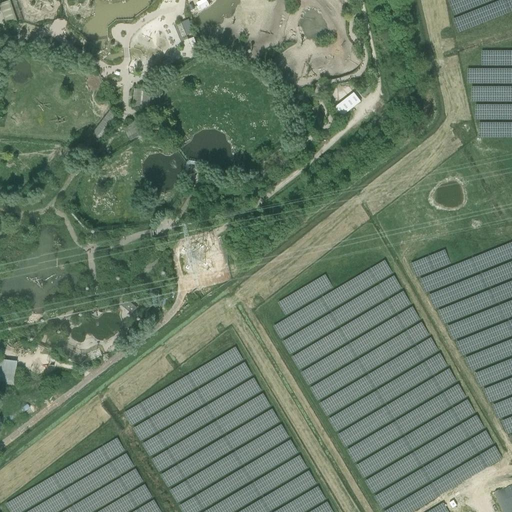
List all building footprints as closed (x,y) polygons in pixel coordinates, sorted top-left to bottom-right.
[(8,25),(17,22),(10,0),(0,3),(0,6),(6,25),(8,25)] [(195,0),(197,10),(206,8),(205,0),(195,0)] [(172,72),(188,62),(185,58),(169,68),(172,72)] [(151,91),(134,89),(132,107),(140,108),(149,109),(149,107),(151,91)] [(354,93),(334,108),(341,117),(343,116),(361,102),(354,93)] [(120,118),(110,110),(91,134),(101,142),(120,118)] [(146,132),(138,119),(123,128),(130,141),(146,132)] [(162,305),(166,307),(174,284),(170,283),(162,305)] [(126,300),(122,305),(132,313),(136,308),(126,300)] [(42,339),(40,339),(37,345),(38,345),(41,346),(43,348),(45,349),(46,347),(46,346),(48,343),(44,341),(42,339)] [(0,384),(13,386),(15,369),(15,367),(16,362),(7,361),(0,360),(0,384)] [(29,408),(26,404),(6,417),(9,422),(29,408)] [(511,511),(511,485),(496,492),(503,511),(511,511)]
